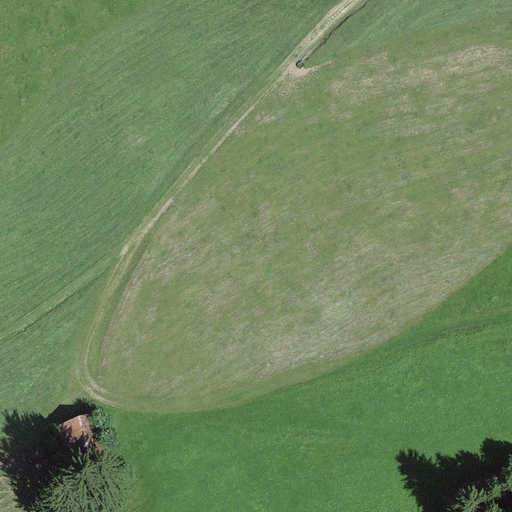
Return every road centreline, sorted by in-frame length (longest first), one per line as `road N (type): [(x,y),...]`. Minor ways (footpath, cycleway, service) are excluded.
road 1 (track): [(355,0),(132,240),(77,289),(0,330)]
road 2 (track): [(132,240),(131,261),(77,353),(88,383),(109,402),(373,440)]
